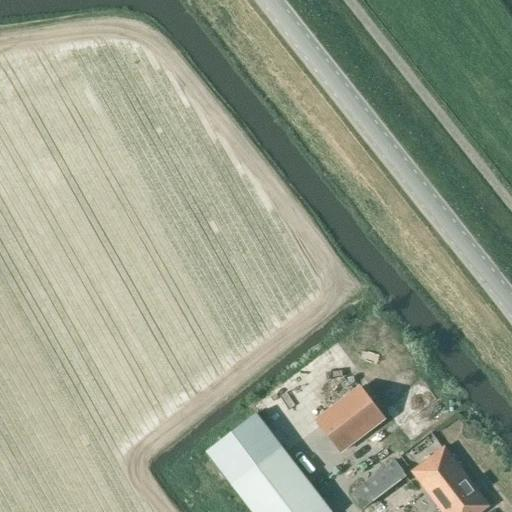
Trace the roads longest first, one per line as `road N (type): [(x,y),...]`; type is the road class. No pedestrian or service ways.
road 1 (track): [(164,511),(143,480),(152,440),(323,312),(338,288),(335,277),(152,39),(90,31),(0,44)]
road 2 (tertiary): [(511,302),(269,0)]
